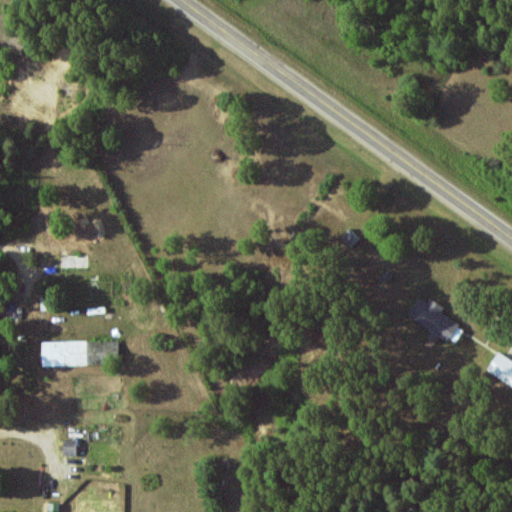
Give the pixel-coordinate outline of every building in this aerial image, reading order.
[(59,244),(60,216),(46,216),(45,244),(59,244)] [(409,316),(432,330),(428,336),(437,342),(442,334),(452,340),(462,325),(442,312),(445,307),(431,298),(428,302),(420,297),(409,316)] [(42,365),(111,365),(111,352),(120,352),(120,341),(42,341),(42,365)] [(488,372),(511,385),(511,360),(498,353),(488,372)] [(59,511),(60,503),(48,503),(47,511),(59,511)]
